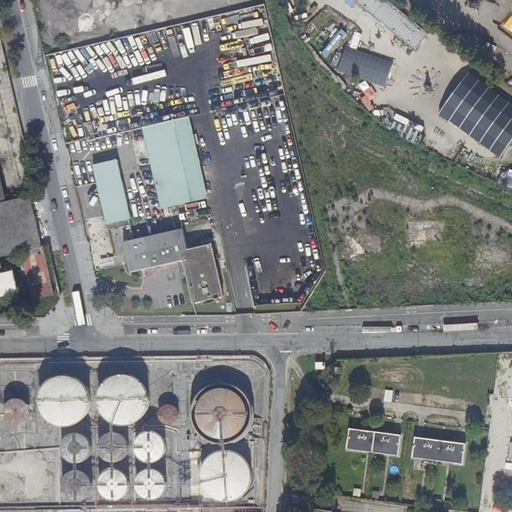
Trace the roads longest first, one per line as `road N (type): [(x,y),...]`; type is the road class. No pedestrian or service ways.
road 1 (unclassified): [(10,0),(90,347)]
road 2 (unclassified): [(282,344),(511,336)]
road 3 (unclassified): [(90,347),(282,344)]
road 4 (unclassified): [(282,344),(274,511)]
